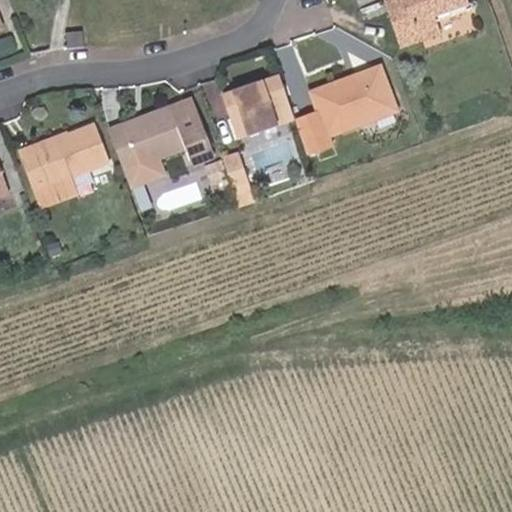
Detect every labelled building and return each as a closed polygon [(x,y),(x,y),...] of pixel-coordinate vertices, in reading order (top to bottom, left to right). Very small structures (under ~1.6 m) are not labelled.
[(392,0),(389,1),(385,3),(388,13),(400,9),(396,0),(392,0)] [(389,0),(389,1),(392,0),(396,0),(400,9),(388,13),(401,48),(440,33),(436,22),(469,10),(466,0),(389,0)] [(87,43),(83,26),(66,30),(70,47),(87,43)] [(328,149),(325,138),(358,126),(357,121),(390,109),(375,73),(310,97),(315,113),(291,122),(304,158),(328,149)] [(291,123),(278,82),(221,100),(234,141),(291,123)] [(195,108),(174,115),(177,123),(197,115),(195,108)] [(392,115),(390,109),(357,121),(358,126),(392,115)] [(110,137),(124,177),(152,168),(188,154),(192,166),(212,159),(197,115),(177,123),(174,115),(110,137)] [(98,131),(67,143),(67,145),(42,154),(40,149),(21,156),(41,212),(93,193),(88,176),(111,169),(98,131)] [(40,149),(42,154),(67,145),(67,143),(65,140),(40,149)] [(238,159),(222,164),(231,192),(247,187),(238,159)] [(152,168),(124,177),(129,192),(157,182),(152,168)] [(0,199),(9,196),(0,169),(0,199)]
